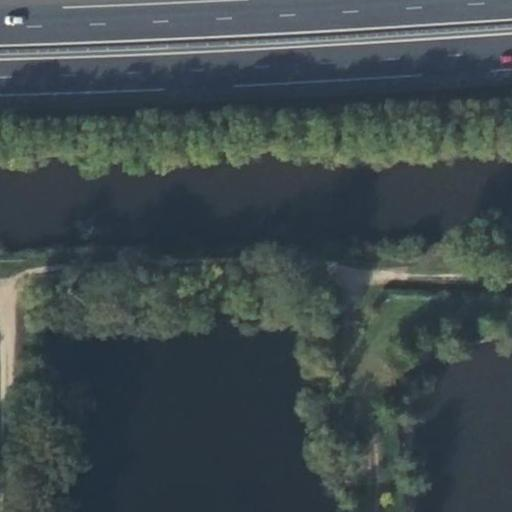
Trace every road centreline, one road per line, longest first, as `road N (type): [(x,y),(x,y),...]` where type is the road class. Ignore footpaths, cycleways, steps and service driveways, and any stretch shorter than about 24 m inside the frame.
road 1 (trunk): [(511,0),(0,29)]
road 2 (trunk): [(0,78),(511,50)]
road 3 (track): [(8,285),(511,280)]
road 4 (track): [(4,511),(8,285),(0,286)]
